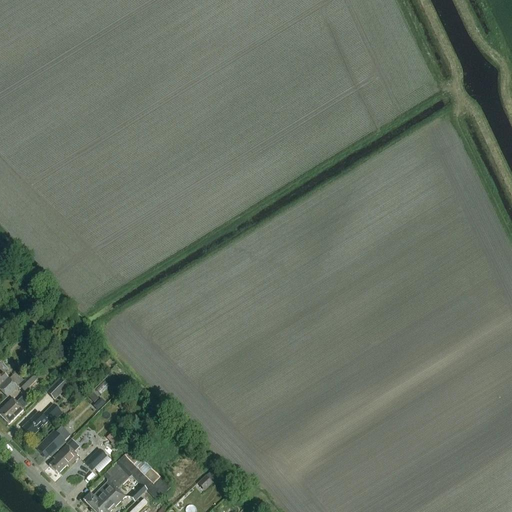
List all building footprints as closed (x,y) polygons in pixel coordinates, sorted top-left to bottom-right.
[(16,374),(9,381),(3,375),(2,376),(0,374),(0,392),(7,399),(24,382),(16,374)] [(19,387),(24,394),(38,381),(32,375),(19,387)] [(61,380),(49,394),(56,402),(69,388),(61,380)] [(93,394),(88,398),(94,404),(99,400),(93,394)] [(30,404),(23,397),(16,404),(12,401),(0,412),(0,418),(8,426),(23,412),(23,411),(30,404)] [(98,410),(106,404),(101,399),(94,406),(98,410)] [(122,405),(118,409),(122,413),(126,409),(122,405)] [(50,427),(61,415),(53,406),(42,418),(38,414),(22,430),(31,440),(47,424),(50,427)] [(65,444),(54,433),(36,450),(46,460),(48,458),(50,459),(65,444)] [(118,437),(110,446),(114,451),(123,442),(118,437)] [(72,441),(66,447),(53,460),(55,462),(49,468),(57,476),(66,468),(67,469),(78,458),(74,454),(79,449),(72,441)] [(99,450),(84,465),(92,473),(107,458),(99,450)] [(90,495),(83,502),(92,511),(95,511),(117,491),(117,492),(131,478),(141,488),(142,487),(147,492),(157,502),(169,490),(131,452),(104,478),(110,485),(95,500),(90,495)] [(205,478),(197,486),(204,493),(212,485),(216,481),(209,474),(205,478)] [(141,488),(130,499),(134,504),(147,492),(142,487),(141,488)] [(117,491),(95,511),(111,511),(124,499),(117,492),(117,491)] [(138,511),(147,506),(143,500),(127,511),(138,511)]
